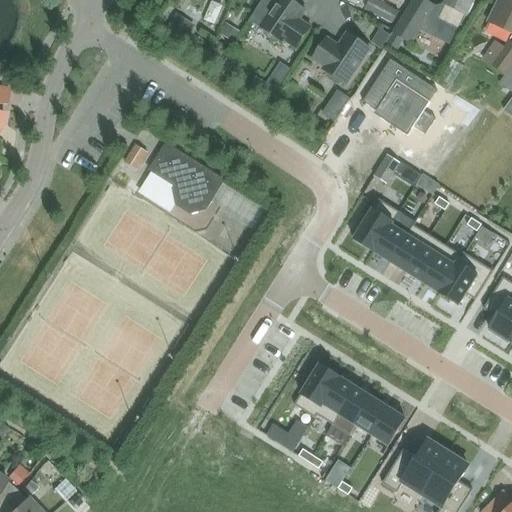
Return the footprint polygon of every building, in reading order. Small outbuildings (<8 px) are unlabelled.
[(262,0),(247,23),(258,30),(258,32),(261,38),(264,41),(270,46),(274,47),(279,45),(282,48),(283,46),(294,53),(309,31),(298,24),(304,15),(281,0),(262,0)] [(392,26),(398,14),(370,0),(364,12),(392,26)] [(449,46),(458,29),(465,16),(467,17),(475,0),(446,0),(444,5),(433,7),(421,0),(414,0),(387,44),(398,51),(404,41),(411,45),(420,31),(449,46)] [(511,36),(511,0),(505,0),(502,7),(498,5),(488,25),(511,36)] [(223,6),(211,1),(203,21),(214,26),(223,6)] [(241,32),(226,23),(219,34),(234,44),(241,32)] [(388,33),(377,27),(367,42),(378,49),(388,33)] [(346,89),(370,53),(345,37),(337,49),(326,42),(312,64),(323,72),(322,73),(325,76),(326,80),(328,83),(335,88),(338,89),(346,89)] [(505,77),(511,67),(511,46),(509,44),(492,67),(504,76),(505,77)] [(436,92),(390,62),(363,104),(383,117),(380,120),(407,138),(429,105),(429,104),(436,92)] [(511,67),(505,77),(504,76),(498,84),(511,95),(511,103),(504,114),(511,119),(511,67)] [(256,77),(249,89),(270,103),(278,92),(256,77)] [(0,128),(3,124),(5,115),(0,113),(0,104),(7,104),(9,91),(7,90),(8,82),(0,80),(0,128)] [(148,153),(135,145),(124,163),(137,171),(148,153)] [(167,147),(152,170),(177,186),(175,189),(178,204),(190,212),(205,208),(222,181),(167,147)] [(399,164),(387,157),(374,177),(386,185),(399,164)] [(421,178),(416,186),(426,193),(431,185),(421,178)] [(439,198),(435,205),(445,212),(450,205),(439,198)] [(359,232),(353,241),(375,254),(392,227),(400,214),(379,201),(367,219),(363,216),(354,229),(359,232)] [(471,219),(467,226),(477,233),(482,226),(471,219)] [(406,236),(389,263),(406,274),(429,237),(412,226),(406,236)] [(392,227),(375,254),(389,263),(406,236),(392,227)] [(485,246),(492,236),(481,229),(475,239),(485,246)] [(429,237),(406,274),(423,284),(446,247),(429,237)] [(446,247),(423,284),(437,294),(461,257),(446,247)] [(437,294),(458,307),(466,296),(475,301),(493,273),(463,254),(461,257),(437,294)] [(511,284),(503,279),(483,310),(496,319),(489,330),(511,344),(511,343),(511,302),(509,301),(511,296),(511,284)] [(320,366),(294,406),(314,419),(340,379),(320,366)] [(340,379),(314,419),(315,420),(317,417),(333,426),(356,389),(341,380),(341,379),(340,379)] [(356,389),(333,426),(349,437),(372,399),(356,389)] [(372,399),(349,437),(350,437),(356,427),(372,437),(388,410),(372,399)] [(388,410),(372,437),(389,447),(406,420),(388,410)] [(405,449),(383,485),(397,494),(404,484),(423,496),(448,455),(428,443),(419,457),(405,449)] [(303,450),(299,457),(319,470),(323,464),(303,450)] [(448,455),(423,496),(442,508),(438,511),(459,511),(473,491),(459,483),(468,468),(448,455)] [(0,476),(0,511),(12,511),(27,499),(7,483),(8,482),(0,476)] [(38,488),(30,481),(22,491),(30,498),(38,488)] [(342,483),(338,490),(348,497),(353,490),(342,483)] [(511,511),(511,499),(504,492),(483,511),(511,511)] [(85,502),(77,494),(68,503),(75,511),(85,502)] [(12,511),(40,511),(28,498),(27,499),(12,511)]
